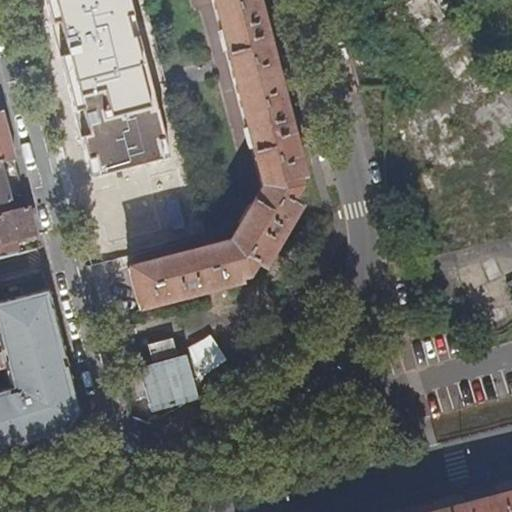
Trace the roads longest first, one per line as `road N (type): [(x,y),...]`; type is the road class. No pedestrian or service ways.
road 1 (residential): [(305,0),(363,243),(334,358),(210,438),(120,471)]
road 2 (residential): [(0,3),(120,471)]
road 3 (tertiary): [(285,511),(511,452)]
road 4 (residential): [(120,471),(0,511)]
